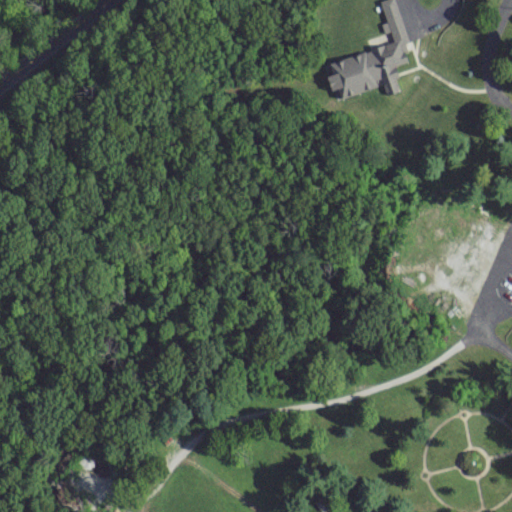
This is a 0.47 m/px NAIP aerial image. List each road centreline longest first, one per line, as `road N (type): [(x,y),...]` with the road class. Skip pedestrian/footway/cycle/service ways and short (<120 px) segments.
road 1 (residential): [(511,353),(480,336),(378,385),(223,421),(203,430),(128,502)]
road 2 (tertiary): [(105,0),(0,83)]
road 3 (residential): [(507,0),(487,49),(488,83),(511,108)]
